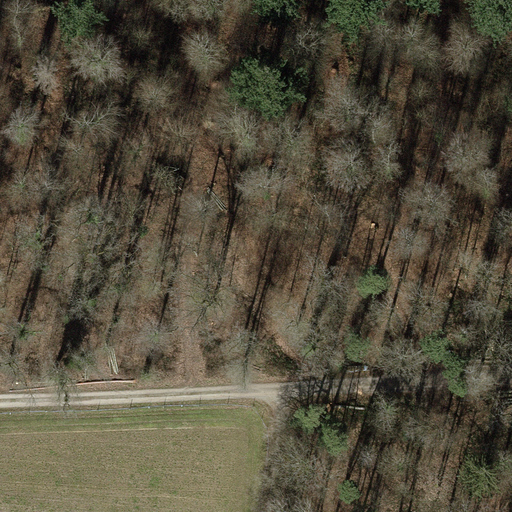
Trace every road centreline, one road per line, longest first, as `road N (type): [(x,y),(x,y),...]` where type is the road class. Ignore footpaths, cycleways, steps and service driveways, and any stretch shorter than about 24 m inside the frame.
road 1 (track): [(511,380),(0,400)]
road 2 (track): [(267,511),(286,391)]
